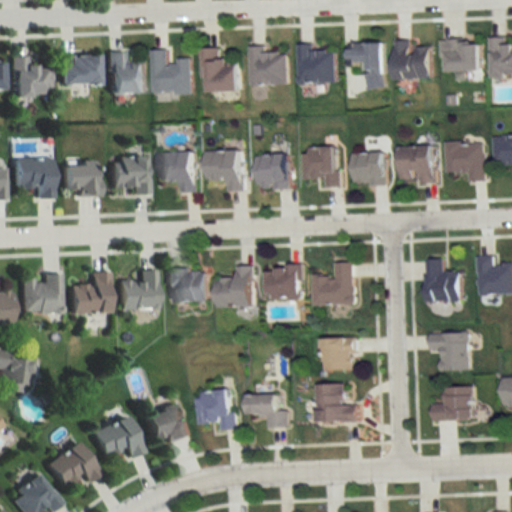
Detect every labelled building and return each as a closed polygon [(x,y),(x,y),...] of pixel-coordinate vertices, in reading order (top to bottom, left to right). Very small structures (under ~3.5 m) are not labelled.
[(492,77),(511,76),(511,46),(506,46),(505,37),(491,38),(492,77)] [(443,40),(443,72),(481,72),(481,40),(443,40)] [(394,80),(431,80),(431,47),(412,47),(412,41),(394,41),(394,80)] [(384,43),(349,44),(349,64),(366,63),(367,89),(385,88),(384,43)] [(313,51),(313,44),(297,44),(298,84),(336,84),(336,51),(313,51)] [(249,46),(250,86),(287,85),(287,53),(265,53),(265,46),(249,46)] [(202,93),(238,92),(237,60),(218,60),(218,48),(201,49),(202,93)] [(152,94),(191,93),(191,60),(168,60),(168,50),(151,50),(152,94)] [(103,52),(104,94),(142,93),(141,62),(120,63),(120,52),(103,52)] [(92,55),(53,55),(53,85),(92,85),(92,55)] [(6,57),(7,97),(47,96),(46,66),(23,66),(23,56),(6,57)] [(511,136),(494,137),(495,166),(511,166),(511,136)] [(446,143),(446,174),(469,173),(469,183),(486,182),(485,142),(446,143)] [(434,146),(397,147),(398,181),(415,180),(415,185),(435,184),(434,146)] [(303,179),(323,179),(323,188),(338,187),(338,147),(303,148),(303,179)] [(243,191),(242,151),(203,152),(204,181),(225,181),(225,192),(243,191)] [(194,153),(156,153),(156,182),(178,181),(178,193),(195,193),(194,153)] [(385,186),(385,153),(351,153),(351,186),(385,186)] [(287,190),(287,155),(253,156),(254,190),(287,190)] [(140,156),(108,156),(108,191),(128,191),(128,194),(145,194),(145,177),(140,177),(140,156)] [(49,198),(48,158),(9,160),(10,188),(31,187),(31,199),(49,198)] [(95,196),(94,162),(57,164),(58,190),(72,189),(72,197),(95,196)] [(476,258),(477,295),(511,294),(511,263),(503,264),(503,266),(494,267),(494,257),(476,258)] [(426,259),(426,303),(460,303),(460,271),(443,271),(443,259),(426,259)] [(311,276),(311,305),(353,305),(353,263),(333,263),(333,275),(311,276)] [(234,267),(234,279),(213,278),(213,307),(251,307),(251,267),(234,267)] [(301,267),(263,267),(263,300),(301,300),(301,267)] [(166,269),(167,303),(202,303),(202,268),(166,269)] [(153,269),(136,270),(136,280),(115,280),(115,309),(154,309),(153,269)] [(105,271),(87,271),(87,284),(66,284),(66,312),(105,313),(105,271)] [(58,276),(18,277),(19,313),(58,312),(58,276)] [(0,323),(8,323),(8,291),(0,291),(0,323)] [(440,370),(469,370),(469,332),(429,332),(429,352),(440,352),(440,370)] [(354,370),(354,337),(322,337),(322,370),(354,370)] [(3,358),(4,353),(0,352),(0,391),(21,394),(24,360),(3,358)] [(511,376),(502,377),(503,406),(511,405),(511,376)] [(356,404),(344,404),(344,383),(315,383),(315,421),(356,421),(356,404)] [(473,386),(443,387),(443,402),(431,403),(432,420),(474,419),(473,386)] [(234,428),(229,389),(193,393),(197,422),(218,420),(219,430),(234,428)] [(275,393),(245,393),(245,414),(265,414),(265,427),(286,427),(286,410),(275,410),(275,393)] [(183,435),(174,403),(139,412),(148,445),(183,435)] [(87,430),(100,457),(120,448),(124,458),(138,452),(122,415),(87,430)] [(41,463),(57,486),(76,473),(82,482),(94,474),(71,441),(41,463)] [(21,511),(33,511),(40,505),(46,511),(47,511),(59,501),(31,471),(5,495),(21,511)]
